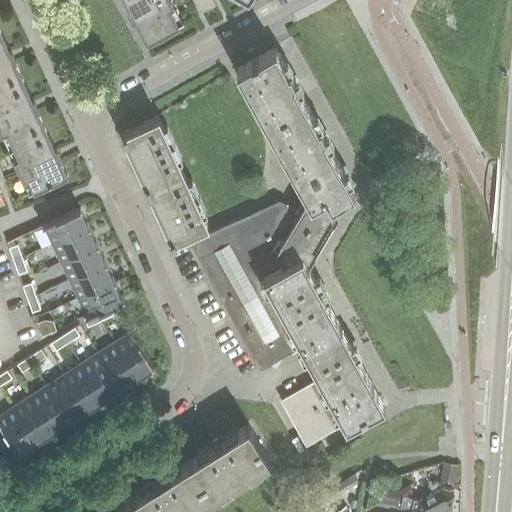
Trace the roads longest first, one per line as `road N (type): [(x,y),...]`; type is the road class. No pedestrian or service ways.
road 1 (residential): [(2,511),(180,397),(188,382),(191,355),(85,114)]
road 2 (residential): [(294,0),(85,114)]
road 3 (secondary): [(495,511),(511,310)]
road 4 (residential): [(85,114),(31,0)]
